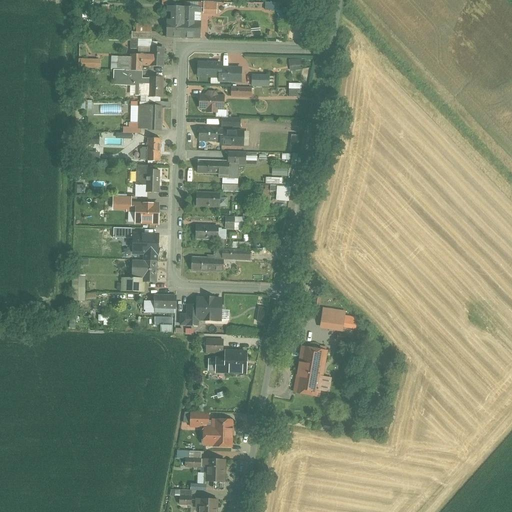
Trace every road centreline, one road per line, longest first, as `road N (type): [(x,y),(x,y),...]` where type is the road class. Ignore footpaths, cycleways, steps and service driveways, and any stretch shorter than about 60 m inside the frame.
road 1 (residential): [(278,290),(173,281),(179,63),(189,49),(330,49)]
road 2 (unclassified): [(330,49),(278,290)]
road 3 (unclassified): [(278,290),(239,511)]
